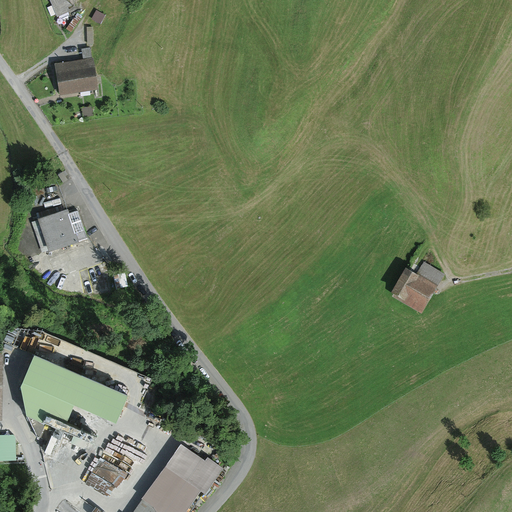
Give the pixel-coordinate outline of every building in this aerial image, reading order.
[(65,0),(52,0),(58,14),(69,9),(65,0)] [(95,61),(58,65),(60,91),(97,87),(95,61)] [(75,208),(45,217),(55,247),(84,238),(75,208)] [(444,275),(424,263),(417,274),(406,268),(390,295),(422,313),(444,275)] [(126,390),(35,352),(23,381),(29,408),(62,422),(73,397),(116,414),(126,390)] [(51,433),(43,450),(50,453),(57,436),(51,433)] [(185,444),(135,511),(179,511),(199,485),(206,491),(221,471),(185,444)]
